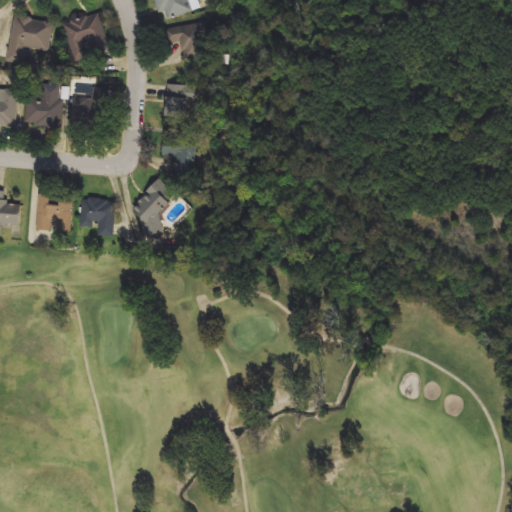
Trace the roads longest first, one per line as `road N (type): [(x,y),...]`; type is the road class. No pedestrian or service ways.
road 1 (residential): [(130,161),(138,65),(126,0)]
road 2 (residential): [(0,154),(130,161)]
